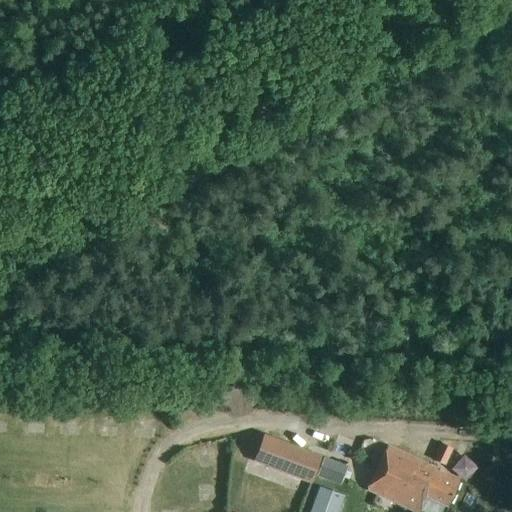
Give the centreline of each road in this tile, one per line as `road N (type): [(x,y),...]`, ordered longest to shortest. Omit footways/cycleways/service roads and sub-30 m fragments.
road 1 (track): [(152,465),(0,452)]
road 2 (track): [(0,496),(144,503)]
